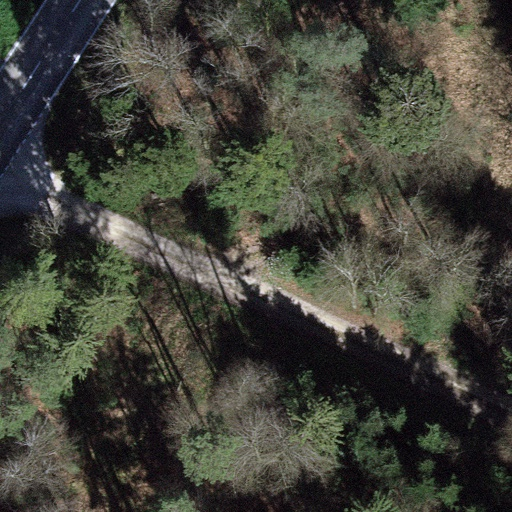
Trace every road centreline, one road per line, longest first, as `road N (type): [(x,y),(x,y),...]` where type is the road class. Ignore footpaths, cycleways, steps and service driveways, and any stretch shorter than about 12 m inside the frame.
road 1 (track): [(511,418),(0,172)]
road 2 (secondary): [(0,123),(79,0)]
